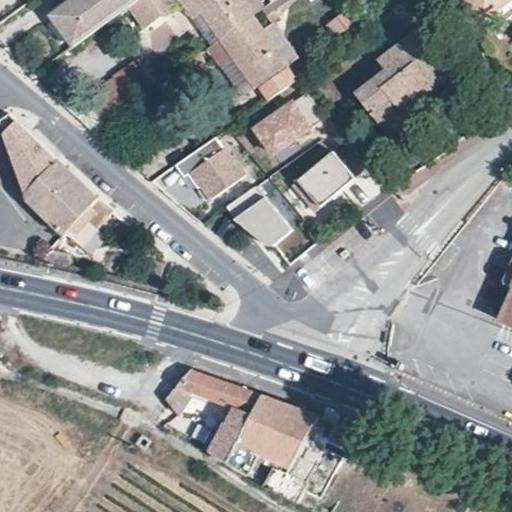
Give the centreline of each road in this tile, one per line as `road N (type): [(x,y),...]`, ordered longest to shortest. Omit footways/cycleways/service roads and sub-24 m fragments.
road 1 (residential): [(312,333),(0,79)]
road 2 (residential): [(511,138),(312,333)]
road 3 (unknown): [(340,306),(419,349),(477,263),(480,215),(465,184)]
road 4 (primary): [(289,367),(511,460)]
road 5 (residential): [(208,342),(56,511)]
road 6 (primary): [(0,289),(208,342)]
